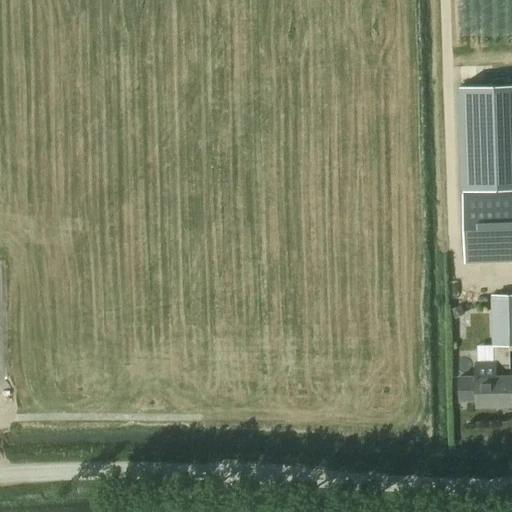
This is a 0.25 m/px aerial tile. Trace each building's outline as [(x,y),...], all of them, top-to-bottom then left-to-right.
[(511,186),(511,82),(463,83),(465,187),(511,186)] [(511,258),(511,189),(464,191),(466,260),(511,258)] [(511,296),(492,296),(493,346),(510,346),(511,346),(511,296)] [(490,344),(473,344),(473,359),(490,359),(490,344)] [(493,346),(494,363),(476,364),(477,378),(460,379),(461,403),(478,402),(478,407),(511,405),(511,394),(510,346),(493,346)]
